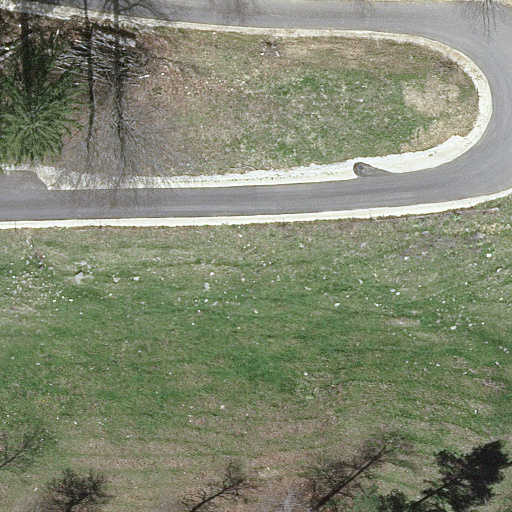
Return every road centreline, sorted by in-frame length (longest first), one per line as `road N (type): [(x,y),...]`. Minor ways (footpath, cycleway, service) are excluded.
road 1 (unclassified): [(0,206),(405,188),(478,175),(511,148)]
road 2 (unclassified): [(511,56),(485,32),(451,21),(141,0)]
